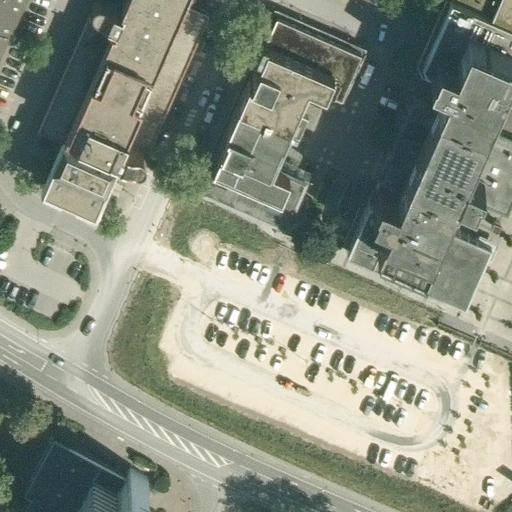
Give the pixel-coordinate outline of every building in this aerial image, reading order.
[(0,0),(0,25),(9,29),(22,0),(0,0)] [(127,0),(123,11),(102,2),(100,2),(98,2),(96,3),(95,4),(93,6),(93,8),(92,10),(93,12),(94,14),(96,16),(97,17),(96,21),(89,18),(40,128),(67,139),(48,181),(93,202),(115,151),(136,160),(139,161),(142,159),(144,158),(145,156),(146,155),(146,152),(146,150),(145,148),(143,146),(141,145),(142,141),(150,144),(208,12),(184,1),(184,0),(127,0)] [(511,24),(455,0),(451,0),(424,62),(427,69),(448,78),(439,98),(487,118),(500,89),(511,94),(511,24)] [(511,0),(455,0),(511,24),(511,0)] [(277,12),(239,99),(288,120),(292,111),(293,111),(294,112),(308,79),(342,94),(361,49),(277,12)] [(0,51),(9,29),(0,25),(0,51)] [(487,118),(439,98),(436,105),(415,96),(390,155),(410,164),(408,170),(455,191),(458,185),(507,206),(511,194),(511,138),(484,126),(487,118)] [(288,120),(239,99),(201,185),(285,222),(305,177),(272,163),(286,130),(285,129),(284,129),(288,120)] [(294,112),(293,111),(285,129),(286,130),(300,136),(308,118),(294,112)] [(491,243),(442,221),(452,199),(404,178),(399,191),(381,183),(376,193),(373,192),(348,250),(465,301),(491,243)] [(126,474),(54,436),(24,491),(31,495),(21,511),(154,511),(155,511),(136,501),(148,477),(130,467),(126,474)]
